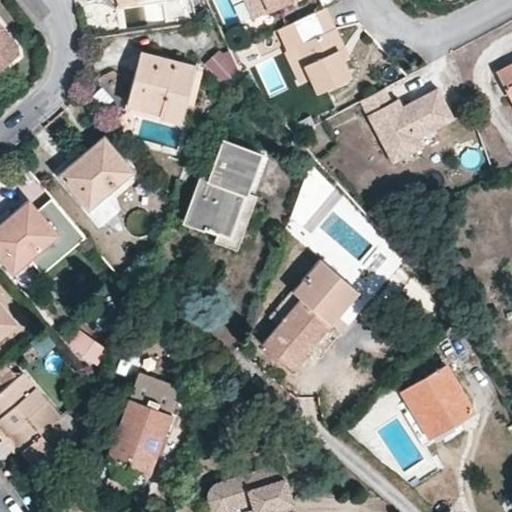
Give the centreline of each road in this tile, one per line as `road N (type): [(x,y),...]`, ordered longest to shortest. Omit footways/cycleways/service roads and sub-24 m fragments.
road 1 (residential): [(48,0),(64,29),(64,62),(52,88),(0,133)]
road 2 (residential): [(511,11),(439,40),(409,37),(376,0)]
